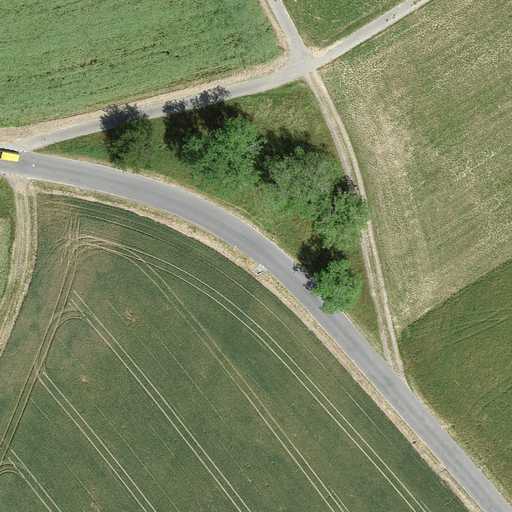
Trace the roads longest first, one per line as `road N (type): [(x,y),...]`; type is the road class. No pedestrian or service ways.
road 1 (tertiary): [(499,511),(311,293),(241,232),(170,197),(0,159)]
road 2 (track): [(417,0),(269,82),(0,156)]
road 3 (track): [(402,400),(342,132),(307,65)]
